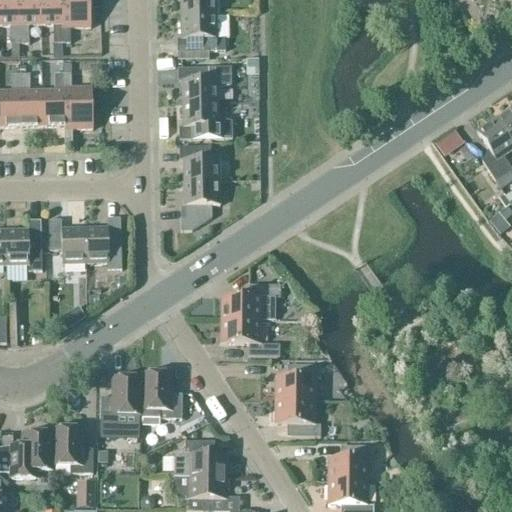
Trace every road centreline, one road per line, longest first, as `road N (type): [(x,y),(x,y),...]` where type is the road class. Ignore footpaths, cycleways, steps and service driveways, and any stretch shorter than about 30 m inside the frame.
road 1 (residential): [(158,304),(511,71)]
road 2 (residential): [(292,511),(158,304)]
road 3 (residential): [(142,191),(139,0)]
road 4 (residential): [(0,389),(36,389),(158,304)]
road 5 (residential): [(0,194),(142,191)]
